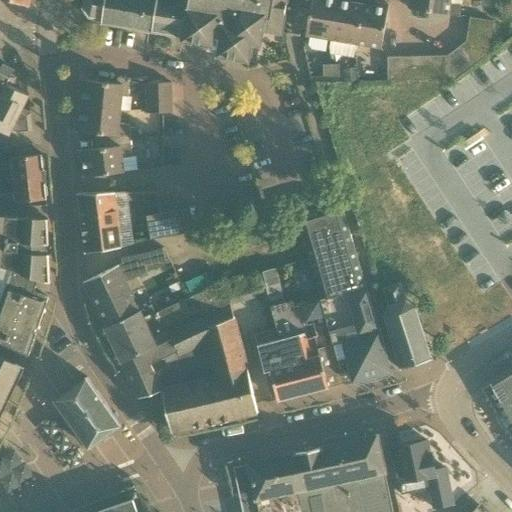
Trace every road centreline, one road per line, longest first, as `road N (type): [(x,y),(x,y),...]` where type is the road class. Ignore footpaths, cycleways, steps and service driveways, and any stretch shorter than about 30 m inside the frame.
road 1 (residential): [(48,62),(76,320),(113,391),(185,495)]
road 2 (residential): [(294,205),(264,91),(190,75),(48,62)]
road 3 (residential): [(453,394),(211,452),(193,465),(185,495)]
